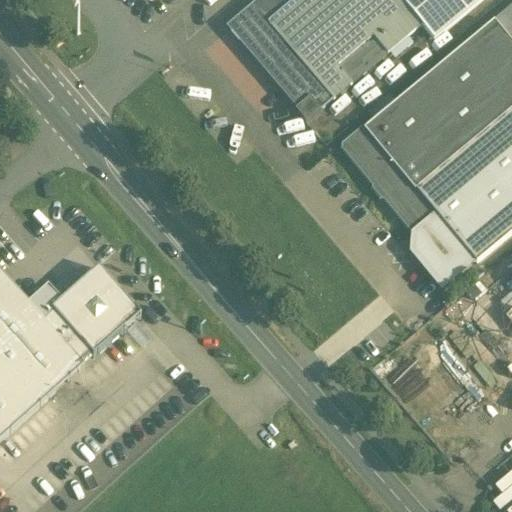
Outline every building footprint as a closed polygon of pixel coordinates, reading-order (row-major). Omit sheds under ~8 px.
[(395,0),(299,0),(287,11),(276,0),(266,0),(230,31),(298,111),(295,114),(305,127),(320,114),(332,103),(332,104),(420,29),(395,0)] [(395,0),(420,29),(433,43),(485,0),(395,0)] [(511,9),(494,25),(507,41),(511,36),(511,9)] [(493,25),(364,133),(415,194),(416,193),(511,113),(511,47),(507,41),(494,25),(493,25)] [(511,113),(416,193),(438,220),(472,262),(476,266),(511,235),(511,113)] [(415,194),(364,133),(342,151),(415,239),(438,220),(416,193),(415,194)] [(472,262),(438,220),(415,239),(414,254),(441,287),(457,274),(457,275),(472,262)] [(98,272),(51,314),(53,317),(44,325),(81,367),(90,358),(93,361),(140,319),(98,272)] [(0,276),(0,444),(83,369),(44,325),(0,276)]
